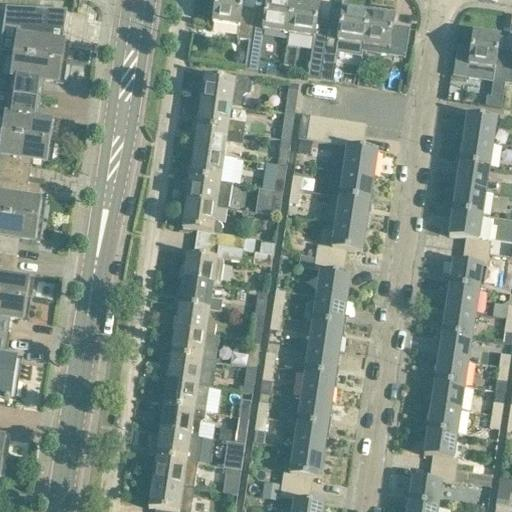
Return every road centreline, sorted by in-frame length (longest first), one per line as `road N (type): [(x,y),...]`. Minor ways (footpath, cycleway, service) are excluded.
road 1 (residential): [(364,511),(442,0)]
road 2 (residential): [(112,457),(187,0)]
road 3 (tertiary): [(94,269),(121,175),(150,0)]
road 4 (tertiary): [(127,0),(90,252),(94,269)]
road 5 (tertiary): [(64,451),(94,269)]
